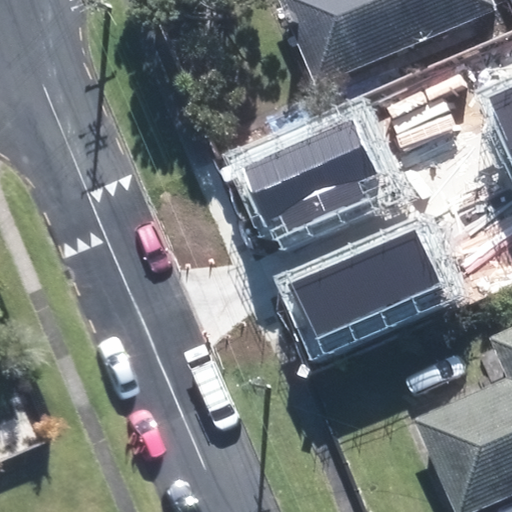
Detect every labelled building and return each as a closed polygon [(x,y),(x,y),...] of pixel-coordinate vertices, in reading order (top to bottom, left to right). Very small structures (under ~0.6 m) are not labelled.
[(268,0),(306,92),(491,16),(484,0),(268,0)] [(511,90),(492,99),(511,146),(511,90)] [(378,174),(353,119),(246,167),(271,221),(282,216),(288,230),(364,196),(358,183),(378,174)] [(439,284),(415,230),(295,284),(319,337),(439,284)] [(406,424),(444,511),(479,511),(511,498),(511,331),(480,345),(497,385),(406,424)]
